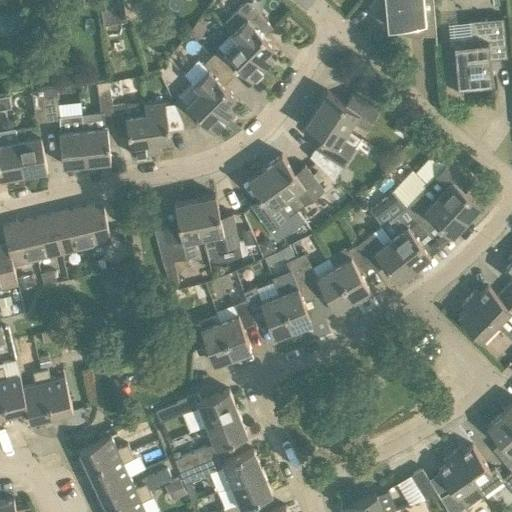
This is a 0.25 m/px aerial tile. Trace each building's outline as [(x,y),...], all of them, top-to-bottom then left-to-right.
[(99,0),(100,8),(121,5),(120,0),(99,0)] [(274,44),(265,35),(273,27),(246,0),(223,23),(238,37),(266,66),(273,59),(266,52),(274,44)] [(374,0),(368,7),(371,11),(373,12),(376,16),(378,18),(382,21),(384,22),(388,25),(392,28),(397,30),(401,32),(406,33),(411,35),(419,36),(422,36),(422,34),(416,34),(416,29),(418,29),(418,23),(417,23),(416,20),(435,19),(433,0),(374,0)] [(0,32),(23,29),(21,11),(0,13),(0,32)] [(490,58),(507,56),(504,16),(487,17),(486,15),(485,15),(485,17),(469,19),(471,40),(455,41),(455,37),(454,37),(458,84),(492,81),(490,58)] [(197,19),(188,32),(197,39),(207,27),(197,19)] [(211,55),(228,73),(237,65),(252,80),(266,66),(238,37),(224,51),(219,46),(211,55)] [(221,81),(228,73),(211,55),(203,63),(208,68),(194,83),(200,89),(228,117),(234,111),(228,104),(236,96),(221,81)] [(96,79),(97,91),(110,88),(109,77),(96,79)] [(374,89),(368,84),(363,80),(357,88),(363,92),(369,96),(374,89)] [(43,88),(48,120),(59,119),(60,131),(59,131),(63,164),(86,162),(82,128),(81,113),(68,114),(59,115),(58,107),(56,95),(58,95),(57,87),(43,88)] [(36,122),(48,120),(43,88),(31,90),(36,122)] [(110,88),(97,91),(101,110),(101,114),(103,114),(113,112),(112,104),(110,88)] [(181,121),(182,127),(190,125),(199,116),(214,132),(228,117),(200,89),(186,103),(179,97),(173,103),(181,121)] [(316,107),(347,129),(353,120),(366,128),(379,109),(352,91),(351,92),(352,93),(353,92),(358,95),(351,105),(327,90),(316,107)] [(9,94),(11,104),(18,103),(16,93),(9,94)] [(61,102),(63,114),(84,111),(82,98),(61,102)] [(164,100),(143,103),(144,112),(145,112),(151,151),(160,150),(159,140),(170,138),(169,129),(182,127),(181,121),(173,103),(165,104),(164,100)] [(145,112),(144,112),(126,115),(124,102),(112,104),(113,112),(117,135),(128,134),(131,154),(151,151),(145,112)] [(310,155),(333,178),(360,137),(347,129),(316,107),(304,125),(328,140),(321,151),(315,147),(310,155)] [(39,136),(37,124),(15,128),(23,173),(47,168),(41,135),(39,136)] [(111,159),(107,125),(82,128),(86,162),(111,159)] [(14,128),(0,130),(0,177),(23,173),(15,128),(14,128)] [(420,128),(412,138),(419,143),(427,133),(420,128)] [(265,165),(296,210),(304,204),(323,190),(309,170),(299,177),(282,153),(265,165)] [(434,175),(426,183),(466,220),(481,204),(460,184),(468,175),(472,180),(472,181),(473,180),(450,158),(434,175)] [(287,216),(296,210),(265,165),(248,178),(265,201),(254,208),(269,229),(287,216)] [(426,183),(420,190),(406,205),(423,223),(431,215),(452,234),(466,220),(426,183)] [(233,219),(222,222),(216,194),(194,198),(201,234),(213,231),(216,247),(238,243),(233,219)] [(170,284),(179,282),(174,258),(196,253),(192,236),(201,234),(194,198),(175,202),(181,230),(169,233),(167,227),(169,226),(154,228),(162,261),(170,284)] [(87,246),(112,240),(102,200),(78,206),(87,246)] [(423,223),(406,205),(389,218),(399,230),(391,237),(414,267),(431,254),(413,231),(423,223)] [(87,246),(78,206),(53,212),(63,252),(87,246)] [(53,212),(29,218),(38,258),(63,252),(53,212)] [(19,283),(14,263),(38,258),(29,218),(3,224),(8,244),(17,284),(19,283)] [(244,242),(252,240),(249,228),(242,230),(244,242)] [(398,280),(414,267),(391,237),(382,243),(372,230),(356,243),(371,265),(381,257),(398,280)] [(258,243),(263,254),(274,249),(269,238),(258,243)] [(334,265),(352,299),(370,289),(361,272),(372,266),(371,265),(356,243),(346,248),(350,256),(334,265)] [(0,245),(0,287),(17,284),(8,244),(0,245)] [(334,265),(317,275),(304,252),(295,256),(314,294),(324,288),(335,309),(352,299),(334,265)] [(286,261),(290,271),(273,278),(279,292),(293,328),(312,321),(303,299),(314,294),(295,256),(286,261)] [(91,270),(105,267),(103,257),(89,261),(91,270)] [(53,269),(41,272),(43,284),(56,282),(53,269)] [(32,286),(30,278),(19,281),(20,289),(21,288),(29,287),(32,286)] [(243,289),(246,297),(256,321),(267,317),(274,336),(293,328),(279,292),(261,300),(255,285),(243,289)] [(511,291),(506,286),(498,294),(488,285),(481,293),(476,289),(469,296),(496,323),(511,338),(511,291)] [(0,302),(1,306),(9,304),(13,303),(11,295),(0,297),(0,302)] [(496,323),(469,296),(462,303),(466,307),(459,315),(482,338),(496,323)] [(256,321),(246,297),(234,303),(238,313),(220,320),(232,356),(251,349),(243,326),(256,321)] [(1,306),(2,314),(11,312),(9,304),(1,306)] [(214,363),(232,356),(220,320),(203,327),(199,318),(188,323),(197,346),(206,343),(214,363)] [(415,356),(409,348),(407,345),(398,351),(407,363),(415,356)] [(51,363),(49,354),(39,356),(42,366),(51,363)] [(31,419),(23,385),(21,374),(6,377),(4,366),(0,367),(0,388),(6,413),(7,415),(7,413),(27,408),(30,420),(31,419)] [(48,367),(40,369),(52,414),(73,409),(65,375),(51,379),(48,367)] [(52,414),(40,369),(34,371),(36,382),(23,385),(31,419),(51,414),(51,417),(52,417),(52,414)] [(239,411),(229,388),(201,400),(197,401),(199,405),(207,424),(239,411)] [(182,412),(178,401),(156,410),(160,421),(163,420),(174,415),(182,412)] [(511,402),(501,413),(511,424),(511,402)] [(239,411),(207,424),(216,446),(247,433),(239,411)] [(487,426),(511,452),(511,458),(507,463),(511,469),(511,424),(501,413),(487,426)] [(154,424),(128,436),(134,448),(159,437),(154,424)] [(89,469),(131,449),(128,443),(117,448),(111,435),(79,449),(89,469)] [(483,494),(503,479),(502,478),(502,477),(494,466),(491,469),(473,444),(464,450),(460,445),(452,451),(483,494)] [(263,470),(253,448),(222,460),(232,483),(263,470)] [(123,462),(134,457),(131,449),(89,469),(87,470),(87,471),(89,470),(98,489),(129,474),(123,462)] [(175,458),(180,470),(203,460),(198,449),(175,458)] [(453,489),(441,497),(449,511),(465,511),(463,508),(483,494),(452,451),(443,457),(447,462),(438,468),(453,489)] [(180,470),(184,481),(191,478),(208,472),(203,460),(180,470)] [(107,509),(149,489),(172,478),(167,467),(143,478),(145,482),(135,487),(129,474),(98,489),(107,508),(105,509),(105,510),(107,509)] [(437,491),(422,467),(411,473),(426,497),(437,491)] [(511,489),(511,469),(502,477),(502,478),(503,479),(511,489)] [(241,505),(272,493),(263,470),(232,483),(241,505)] [(185,491),(179,478),(170,483),(176,496),(185,491)] [(191,478),(184,481),(191,498),(198,495),(191,478)] [(108,511),(146,511),(142,501),(152,496),(149,489),(107,509),(108,511)] [(345,511),(383,511),(395,508),(388,490),(377,494),(376,493),(341,506),(342,508),(343,508),(345,511)] [(16,511),(14,498),(0,500),(0,511),(16,511)]
